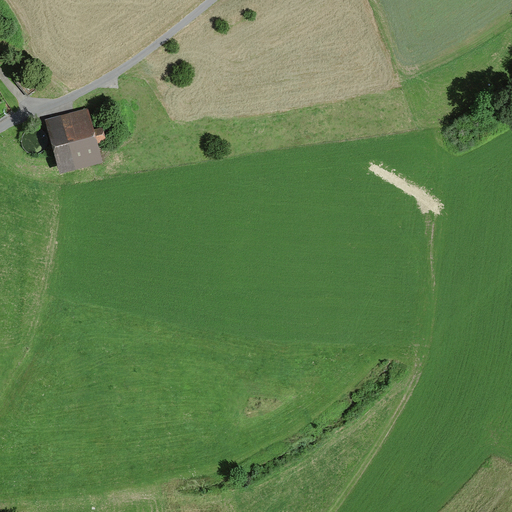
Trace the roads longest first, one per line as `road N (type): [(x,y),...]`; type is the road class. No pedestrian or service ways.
road 1 (unclassified): [(213,0),(109,78),(0,128)]
road 2 (track): [(331,511),(413,378)]
